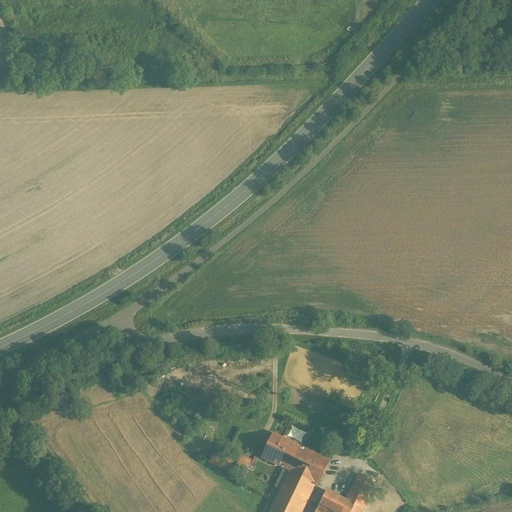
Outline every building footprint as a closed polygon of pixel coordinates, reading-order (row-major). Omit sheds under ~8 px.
[(295,474),(306,450),(273,434),(261,458),(287,471),(295,474)] [(295,474),(287,471),(287,472),(288,473),(286,478),(282,486),(270,511),(269,511),(301,511),(313,487),(316,489),(330,461),(306,450),(295,474)] [(232,461),(213,452),(208,463),(228,471),(232,461)] [(257,464),(258,458),(242,455),(240,467),(251,469),(252,463),(257,464)] [(282,486),(286,478),(280,475),(276,483),(282,486)] [(346,501),(326,492),(316,511),(361,511),(376,483),(359,475),(346,501)]
